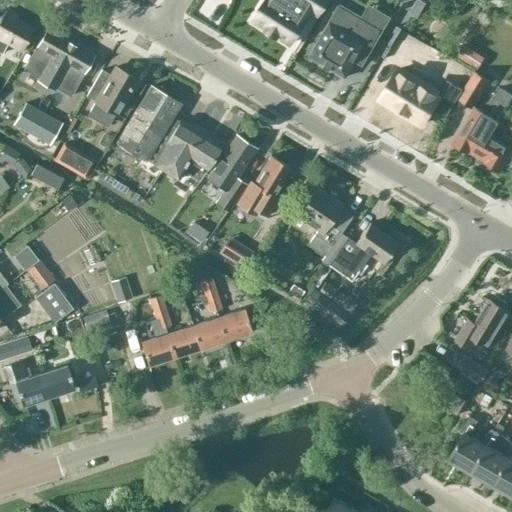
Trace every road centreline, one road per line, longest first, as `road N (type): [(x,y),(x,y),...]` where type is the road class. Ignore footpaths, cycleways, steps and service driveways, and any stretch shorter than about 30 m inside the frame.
road 1 (unclassified): [(486,224),(155,32)]
road 2 (residential): [(23,477),(345,373)]
road 3 (residential): [(345,373),(423,309),(486,224)]
road 4 (residential): [(460,511),(414,485),(345,373)]
